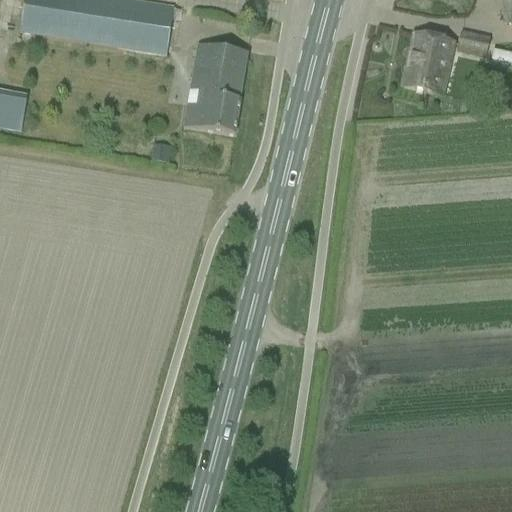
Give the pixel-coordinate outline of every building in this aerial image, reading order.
[(164,60),(170,24),(178,25),(180,13),(103,0),(24,0),(18,36),(164,60)] [(511,0),(500,0),(503,26),(511,25),(511,0)] [(484,61),(488,44),(461,38),(457,54),(484,61)] [(438,98),(448,52),(449,48),(414,40),(402,91),(422,95),(438,98)] [(246,57),(243,56),(196,49),(183,132),(233,140),(246,57)] [(25,99),(0,94),(0,133),(20,138),(25,99)] [(143,145),(145,133),(112,128),(111,140),(143,145)]
